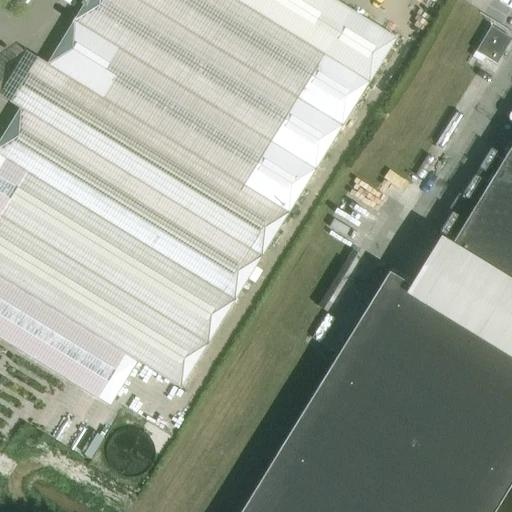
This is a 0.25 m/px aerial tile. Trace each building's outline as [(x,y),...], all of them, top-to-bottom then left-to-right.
[(0,141),(0,273),(138,360),(181,387),(370,84),(234,0),(86,0),(49,61),(26,47),(19,59),(9,53),(0,67),(0,80),(4,83),(0,89),(0,96),(19,110),(0,141)] [(234,0),(370,84),(397,40),(331,0),(234,0)] [(499,63),(511,42),(511,37),(494,26),(479,51),(499,63)] [(511,146),(479,199),(446,252),(511,292),(511,146)] [(138,360),(0,273),(0,335),(110,404),(138,360)] [(492,511),(511,482),(511,348),(388,273),(240,511),(492,511)]
